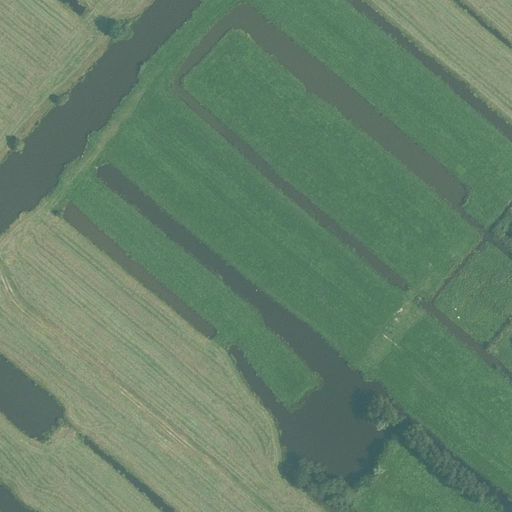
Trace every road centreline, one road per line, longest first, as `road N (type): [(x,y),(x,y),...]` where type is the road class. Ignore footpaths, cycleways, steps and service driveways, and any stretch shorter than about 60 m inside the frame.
road 1 (track): [(0,262),(25,309),(264,511)]
road 2 (track): [(137,0),(112,16),(0,149)]
road 3 (track): [(1,264),(133,115)]
